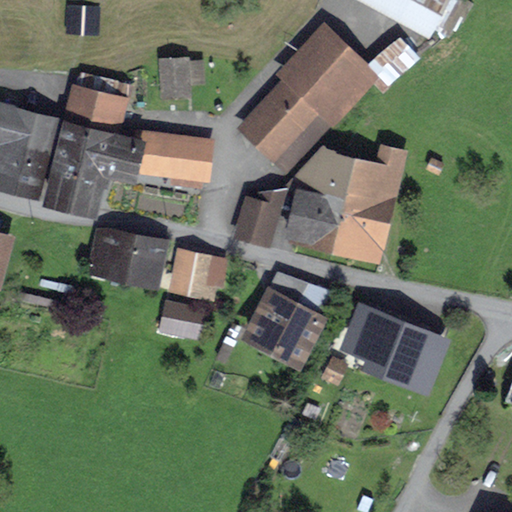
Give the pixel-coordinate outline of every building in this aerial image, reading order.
[(74,1),(74,22),(100,21),(99,0),(74,1)] [(382,0),(429,25),(442,0),(382,0)] [(326,37),(243,126),(286,167),(359,89),(363,92),(373,81),(326,37)] [(164,63),(165,83),(185,82),(184,62),(164,63)] [(102,166),(129,173),(131,166),(136,143),(109,136),(118,101),(76,91),(50,195),(92,206),(102,166)] [(0,180),(0,182),(34,191),(51,118),(22,112),(24,106),(3,101),(0,113),(0,165),(3,166),(0,180)] [(205,144),(138,135),(136,143),(131,166),(173,172),(172,182),(199,185),(205,144)] [(379,163),(346,156),(343,171),(349,172),(333,243),(375,253),(399,153),(383,149),(379,163)] [(432,159),(428,167),(438,172),(442,164),(432,159)] [(308,163),(292,233),(333,243),(349,172),(343,171),(308,163)] [(246,200),(235,234),(264,243),(274,209),(246,200)] [(157,279),(166,240),(108,228),(105,243),(97,241),(90,271),(106,274),(108,268),(157,279)] [(209,304),(212,293),(214,294),(224,263),(168,252),(165,267),(178,269),(173,297),(209,304)] [(271,293),(249,335),(297,360),(319,319),(271,293)] [(171,305),(166,327),(196,333),(200,311),(171,305)] [(364,313),(353,342),(378,351),(375,361),(421,379),(437,343),(364,313)] [(333,359),(324,374),(335,380),(343,365),(333,359)]
